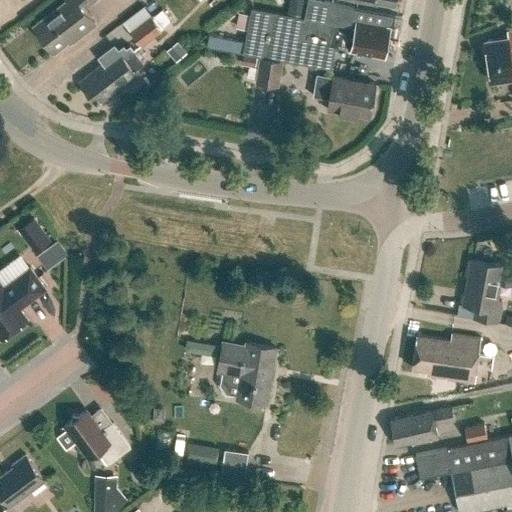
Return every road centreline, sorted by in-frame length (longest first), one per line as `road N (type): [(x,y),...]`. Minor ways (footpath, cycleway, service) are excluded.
road 1 (tertiary): [(367,189),(333,198),(285,196),(84,162),(48,149),(0,112)]
road 2 (secondary): [(342,511),(389,252),(402,232)]
road 3 (secondary): [(367,189),(397,158),(415,110),(436,0)]
